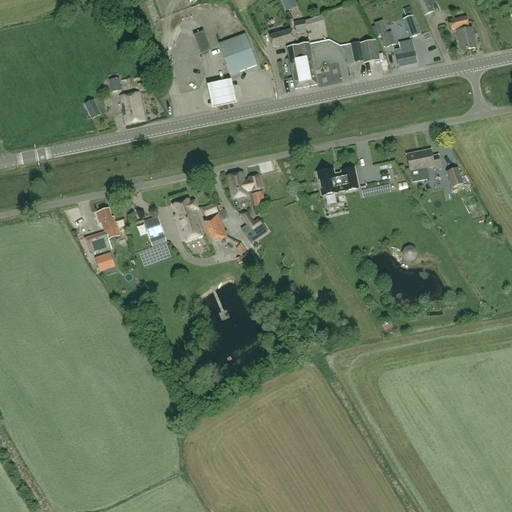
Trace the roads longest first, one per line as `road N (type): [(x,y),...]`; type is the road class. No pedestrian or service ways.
road 1 (residential): [(0,217),(482,115)]
road 2 (tertiary): [(0,163),(471,66)]
